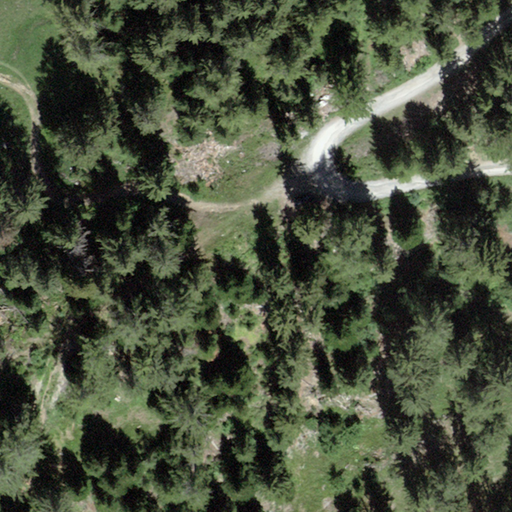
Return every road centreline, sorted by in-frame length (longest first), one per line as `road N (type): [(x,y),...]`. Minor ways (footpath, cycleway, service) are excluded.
road 1 (track): [(322,168),(329,137),(431,78),(511,14)]
road 2 (track): [(511,166),(345,191),(322,168)]
